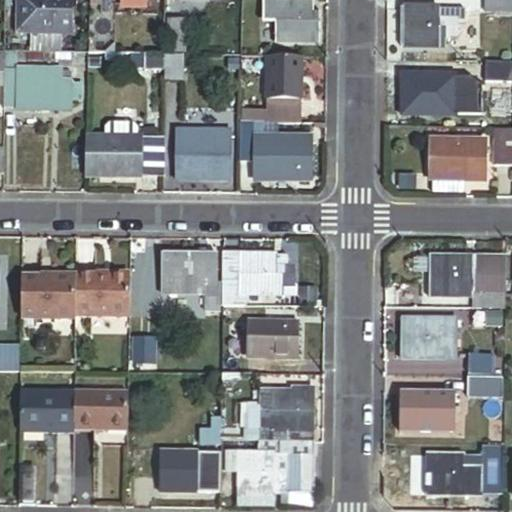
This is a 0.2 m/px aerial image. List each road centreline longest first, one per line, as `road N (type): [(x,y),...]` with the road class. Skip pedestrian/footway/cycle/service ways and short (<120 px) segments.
road 1 (residential): [(0,212),(356,216)]
road 2 (residential): [(351,511),(356,216)]
road 3 (residential): [(356,216),(359,0)]
road 4 (residential): [(356,216),(511,218)]
